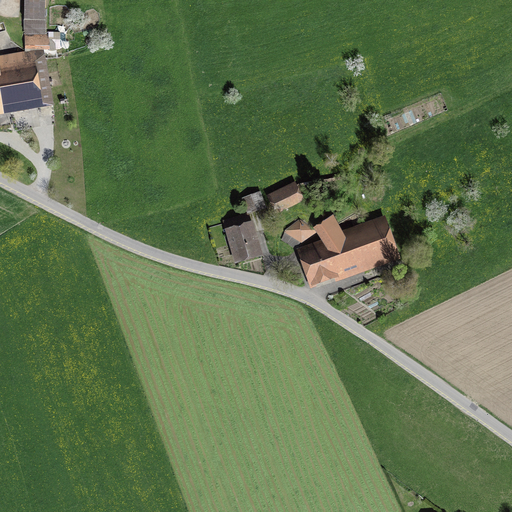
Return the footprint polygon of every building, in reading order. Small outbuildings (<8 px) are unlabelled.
[(44,0),(24,0),(24,20),(45,20),(44,0)] [(42,37),(26,37),(26,46),(42,46),(42,37)] [(0,112),(53,105),(43,49),(0,56),(0,112)] [(304,198),(295,180),(267,195),(276,213),(304,198)] [(258,194),(244,199),(249,212),(263,207),(258,194)] [(313,225),(315,228),(300,218),(283,232),(301,243),(318,232),(322,239),(296,248),(312,288),(402,258),(385,214),(343,230),(333,213),(313,225)] [(263,255),(253,220),(225,228),(235,263),(263,255)]
